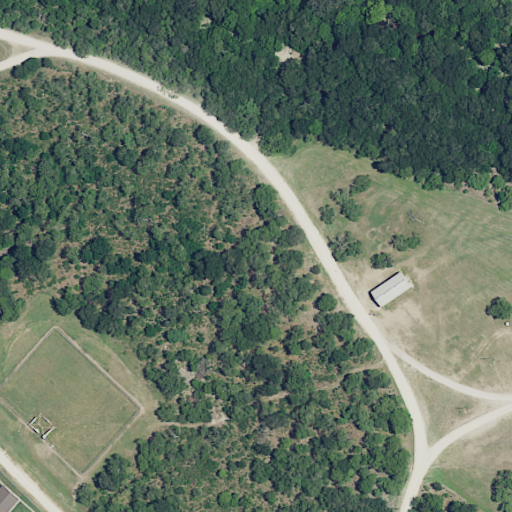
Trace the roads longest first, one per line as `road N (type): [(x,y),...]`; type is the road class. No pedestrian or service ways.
road 1 (residential): [(409,511),(426,429),(416,390),(257,158),(198,109),(116,68),(0,35)]
road 2 (residential): [(395,359),(433,381),(511,400)]
road 3 (residential): [(511,408),(439,447),(415,480)]
